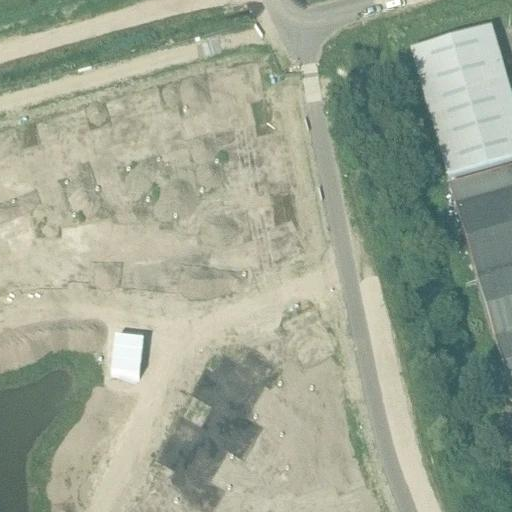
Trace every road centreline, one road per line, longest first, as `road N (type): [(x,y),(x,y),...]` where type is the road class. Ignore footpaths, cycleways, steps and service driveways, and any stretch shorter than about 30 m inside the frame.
road 1 (residential): [(0,108),(277,22)]
road 2 (residential): [(347,281),(293,38),(277,22)]
road 3 (residential): [(405,511),(347,281)]
road 4 (residential): [(201,318),(122,451),(98,511)]
road 5 (residential): [(0,320),(50,304),(201,318)]
road 6 (unclassified): [(0,49),(177,0)]
road 7 (residential): [(347,281),(201,318)]
road 8 (unknown): [(319,156),(181,208)]
